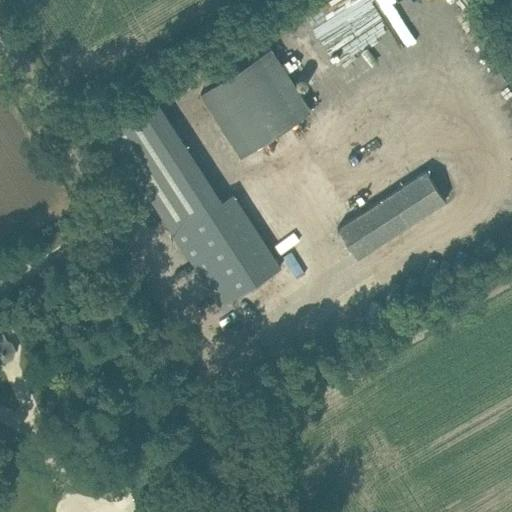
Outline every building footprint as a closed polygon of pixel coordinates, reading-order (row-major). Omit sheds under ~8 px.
[(276,44),(202,89),(240,153),(315,109),(276,44)] [(407,101),(387,116),(401,135),(421,120),(407,101)] [(358,257),(446,200),(426,170),(338,227),(358,257)] [(222,198),(172,231),(220,305),(281,266),(232,191),(222,198)] [(0,351),(13,345),(0,320),(0,351)]
